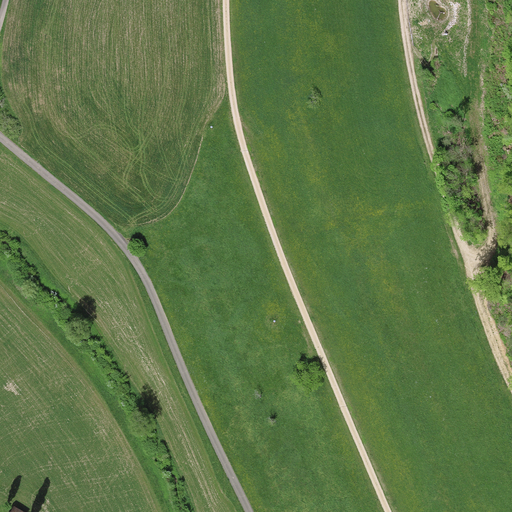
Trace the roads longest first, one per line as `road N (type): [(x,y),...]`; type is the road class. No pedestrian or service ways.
road 1 (track): [(389,511),(246,153),(229,70),(227,0)]
road 2 (unclassified): [(0,136),(133,254),(247,511)]
road 3 (track): [(403,0),(419,104),(472,289),(511,391)]
road 4 (track): [(506,379),(468,105),(484,14)]
